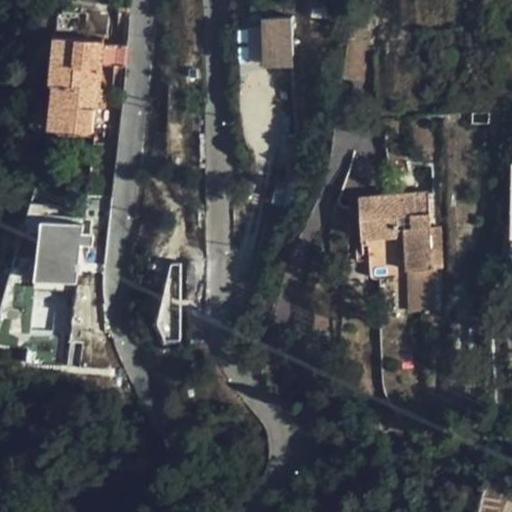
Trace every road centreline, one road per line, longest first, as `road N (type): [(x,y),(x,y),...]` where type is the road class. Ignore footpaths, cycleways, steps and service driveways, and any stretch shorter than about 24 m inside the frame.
road 1 (residential): [(246,511),(281,465),(284,429),(237,361),(224,319),(213,0)]
road 2 (residential): [(145,0),(118,301),(177,472),(163,507),(150,511)]
